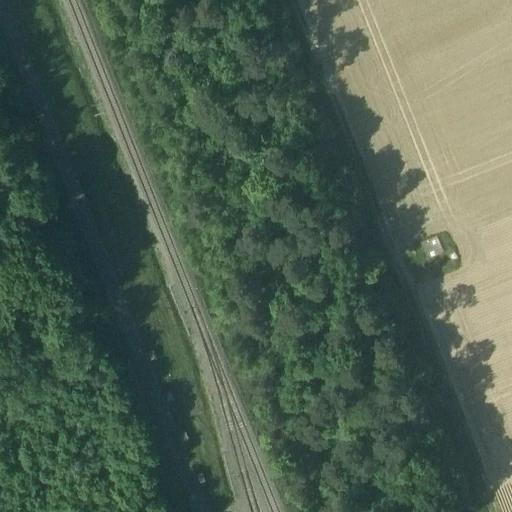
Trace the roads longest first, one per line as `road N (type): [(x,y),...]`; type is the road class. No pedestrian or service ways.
road 1 (track): [(200,511),(0,0)]
road 2 (track): [(303,0),(502,511)]
